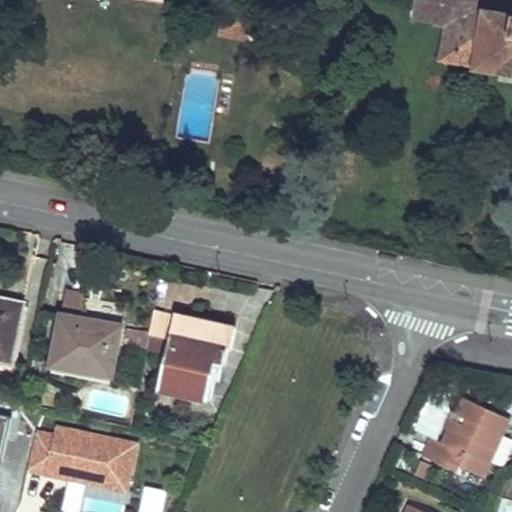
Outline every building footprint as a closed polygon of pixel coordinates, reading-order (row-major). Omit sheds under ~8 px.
[(511,17),(487,13),(487,15),(473,11),(474,0),(417,0),(415,18),(446,25),(442,59),(499,68),(498,72),(511,74),(511,17)] [(248,40),(250,30),(250,29),(252,21),(225,17),(222,36),(248,40)] [(261,31),(262,23),(252,21),(250,29),(261,31)] [(0,358),(9,360),(15,333),(21,306),(0,301),(0,358)] [(110,375),(115,352),(120,328),(63,316),(53,364),(110,375)] [(157,389),(206,400),(215,365),(223,367),(231,330),(173,317),(157,389)] [(131,351),(145,354),(148,337),(126,332),(124,340),(133,342),(131,351)] [(431,440),(426,451),(421,461),(455,477),(458,471),(480,481),(507,422),(471,405),(464,420),(473,424),(468,437),(458,432),(450,449),(431,440)] [(0,462),(9,419),(0,417),(0,462)] [(464,420),(459,418),(454,431),(458,432),(468,437),(473,424),(464,420)] [(137,447),(54,429),(52,438),(34,434),(25,473),(45,477),(46,471),(128,489),(137,447)] [(126,495),(128,489),(46,471),(45,477),(126,495)]
